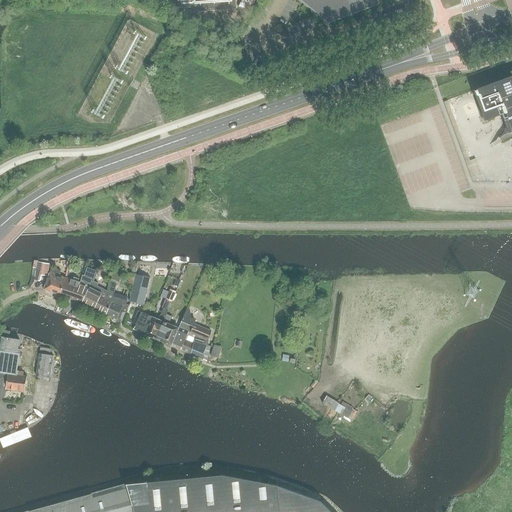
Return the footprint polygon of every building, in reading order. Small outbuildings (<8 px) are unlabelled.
[(177,0),(178,9),(192,7),(193,12),(236,9),(235,0),(177,0)] [(241,0),(238,7),(249,12),(255,0),(241,0)] [(301,0),(328,22),(377,4),(377,0),(301,0)] [(406,7),(383,15),(386,22),(408,14),(406,7)] [(511,76),(511,77),(511,79),(475,93),(474,91),(473,91),(474,93),(475,93),(485,121),(502,114),(502,115),(504,121),(505,123),(505,124),(505,125),(505,126),(505,127),(505,128),(505,129),(505,130),(504,131),(504,132),(504,133),(503,133),(503,134),(502,135),(502,136),(501,136),(500,138),(499,138),(499,139),(501,142),(511,135),(511,76)] [(444,102),(466,162),(470,161),(448,101),(444,102)] [(466,162),(471,178),(481,174),(475,159),(470,161),(466,162)] [(37,269),(35,277),(31,276),(30,282),(28,286),(30,288),(34,281),(40,282),(42,276),(47,277),(49,264),(38,262),(37,269)] [(61,271),(52,268),(44,290),(50,292),(60,295),(66,278),(60,275),(61,271)] [(115,270),(111,280),(118,282),(121,272),(115,270)] [(129,302),(138,304),(143,305),(150,278),(135,274),(129,302)] [(66,278),(60,295),(71,298),(76,281),(66,278)] [(82,303),(90,287),(92,281),(87,279),(85,284),(76,281),(71,298),(76,300),(82,303)] [(92,281),(90,287),(89,290),(82,303),(89,306),(95,309),(101,295),(102,293),(103,291),(100,289),(100,288),(97,286),(98,284),(93,281),(92,281)] [(114,294),(116,285),(110,283),(108,292),(106,298),(106,299),(112,301),(106,314),(117,320),(118,318),(120,311),(125,312),(127,313),(129,306),(126,306),(128,297),(114,294)] [(106,314),(112,301),(106,299),(106,298),(108,292),(100,288),(100,289),(103,291),(102,293),(101,295),(95,309),(106,314)] [(170,290),(166,299),(171,302),(176,292),(170,290)] [(165,300),(162,308),(168,311),(171,302),(165,300)] [(75,306),(72,315),(76,317),(78,314),(79,310),(80,308),(75,306)] [(168,311),(163,309),(159,319),(153,317),(145,334),(156,339),(164,321),(167,314),(166,314),(168,311)] [(194,324),(196,325),(195,318),(191,319),(190,310),(187,309),(181,321),(179,327),(172,345),(181,349),(185,340),(187,334),(188,332),(190,333),(194,324)] [(139,318),(134,329),(145,334),(153,317),(139,311),(136,317),(139,318)] [(167,314),(164,321),(156,339),(172,345),(179,327),(181,321),(177,319),(174,326),(169,323),(172,317),(167,314)] [(196,335),(207,340),(211,331),(199,326),(196,325),(194,324),(190,333),(196,335)] [(191,355),(191,354),(194,344),(196,335),(190,333),(188,332),(187,334),(185,340),(181,349),(191,355)] [(207,340),(196,335),(194,344),(191,354),(191,355),(203,359),(203,360),(207,347),(208,341),(207,341),(207,340)] [(2,337),(0,348),(0,398),(4,399),(5,389),(24,392),(26,376),(23,376),(24,372),(17,371),(20,350),(18,350),(19,340),(2,337)] [(40,348),(39,354),(36,376),(50,378),(53,356),(50,355),(51,349),(40,348)] [(213,358),(220,360),(222,349),(215,348),(213,358)] [(334,411),(339,403),(327,396),(322,403),(334,411)] [(330,511),(320,502),(277,486),(222,476),(126,485),(28,511),(330,511)]
